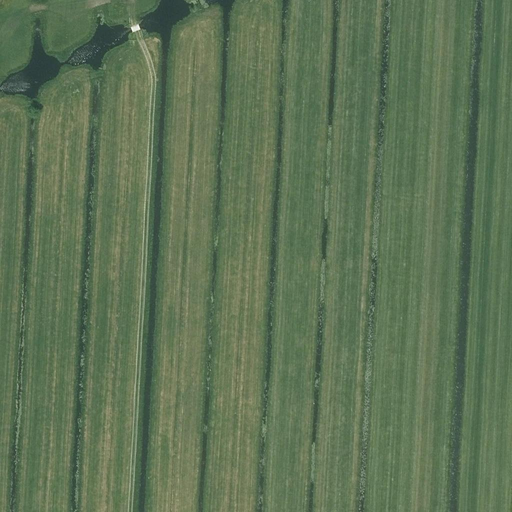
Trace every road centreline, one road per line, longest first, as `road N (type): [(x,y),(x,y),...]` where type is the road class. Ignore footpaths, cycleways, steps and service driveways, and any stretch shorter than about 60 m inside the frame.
road 1 (track): [(130,511),(153,76),(122,0),(27,8)]
road 2 (track): [(438,511),(468,0)]
